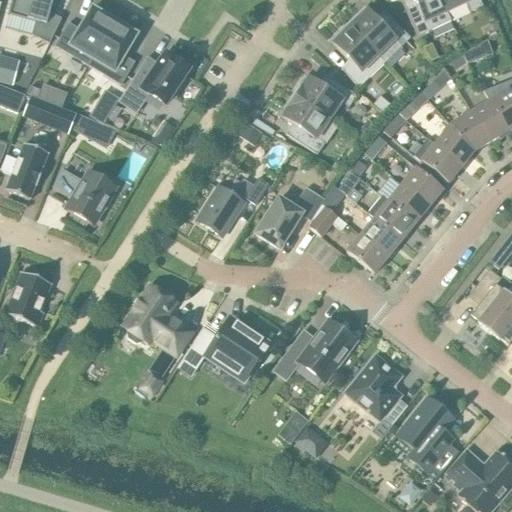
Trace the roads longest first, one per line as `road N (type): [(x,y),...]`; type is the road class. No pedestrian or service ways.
road 1 (residential): [(396,323),(301,276),(240,276),(187,260),(155,238)]
road 2 (residential): [(396,323),(498,189),(511,183)]
road 3 (residential): [(511,417),(396,323)]
road 4 (residential): [(207,124),(279,0)]
